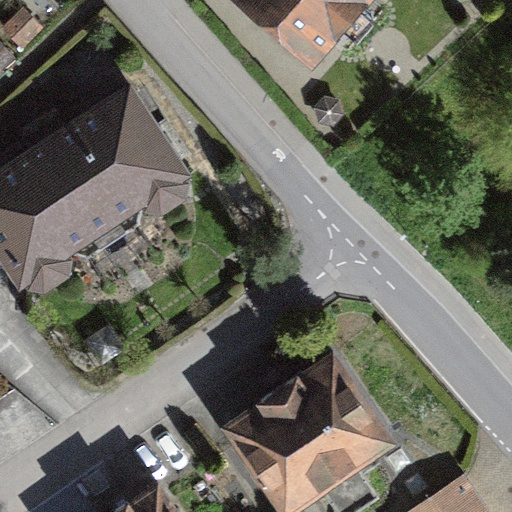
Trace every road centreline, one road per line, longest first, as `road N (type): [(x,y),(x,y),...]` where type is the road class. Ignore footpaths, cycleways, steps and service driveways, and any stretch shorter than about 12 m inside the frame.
road 1 (residential): [(358,251),(0,494)]
road 2 (residential): [(129,0),(358,251)]
road 3 (residential): [(358,251),(511,419)]
